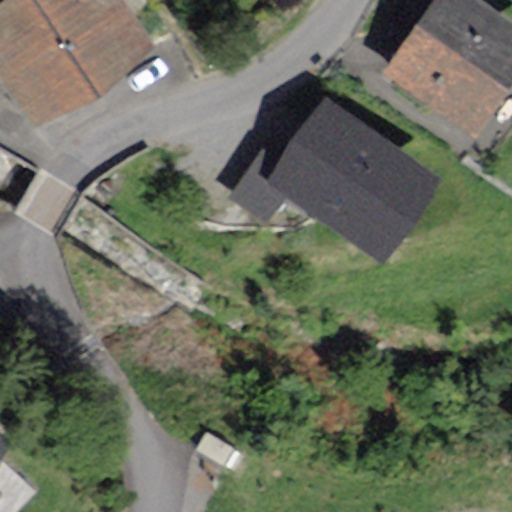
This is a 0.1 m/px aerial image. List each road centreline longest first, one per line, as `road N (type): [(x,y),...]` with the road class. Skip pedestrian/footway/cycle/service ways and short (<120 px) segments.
road 1 (residential): [(26,260),(69,185),(114,149),(253,96),(331,41),(361,0)]
road 2 (residential): [(157,511),(159,486),(140,440),(26,260)]
